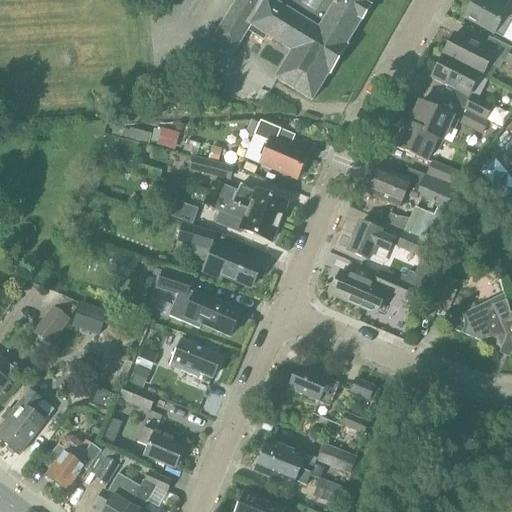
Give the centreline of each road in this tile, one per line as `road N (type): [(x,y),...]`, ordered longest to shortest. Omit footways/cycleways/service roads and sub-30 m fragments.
road 1 (residential): [(280,312),(365,116),(429,0)]
road 2 (unclassified): [(280,312),(456,386),(511,397)]
road 3 (unclassified): [(195,511),(280,312)]
